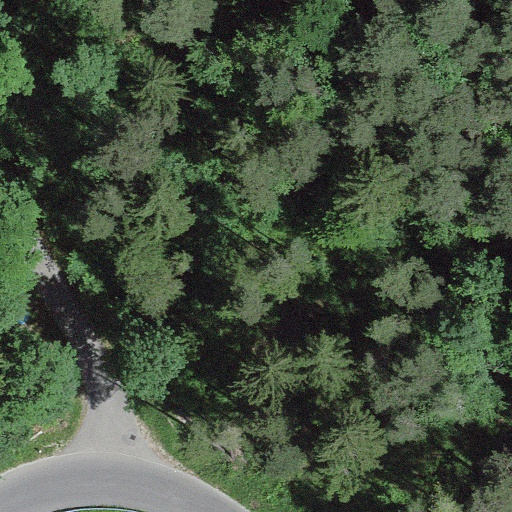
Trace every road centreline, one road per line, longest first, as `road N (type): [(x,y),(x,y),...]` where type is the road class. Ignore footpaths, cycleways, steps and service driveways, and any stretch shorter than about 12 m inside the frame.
road 1 (track): [(104,471),(102,393),(0,192)]
road 2 (tertiary): [(0,502),(60,477),(104,471),(156,482),(208,511)]
